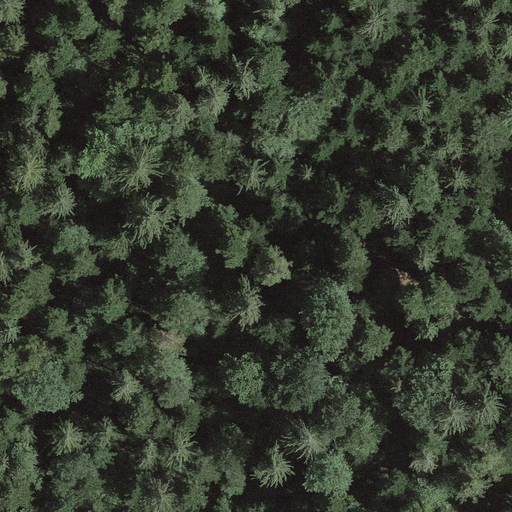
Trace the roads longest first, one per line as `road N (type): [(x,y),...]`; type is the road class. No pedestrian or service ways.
road 1 (track): [(128,0),(117,53),(131,101),(180,194),(236,259),(354,361),(434,476),(462,495),(511,487)]
road 2 (track): [(129,94),(119,169),(99,203),(0,284)]
